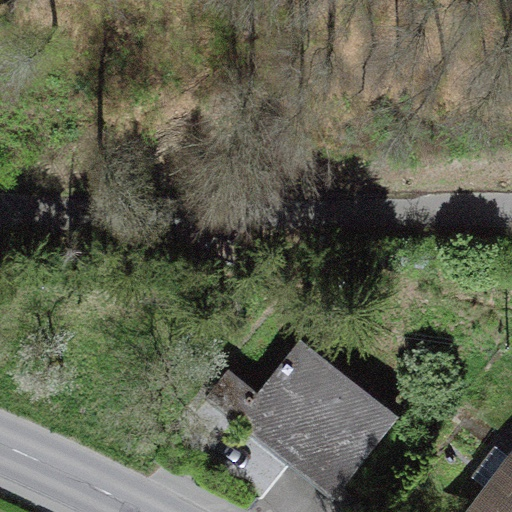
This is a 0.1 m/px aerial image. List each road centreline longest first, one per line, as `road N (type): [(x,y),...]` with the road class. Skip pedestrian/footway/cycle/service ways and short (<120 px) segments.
road 1 (track): [(0,210),(511,211)]
road 2 (tertiary): [(0,443),(145,511)]
